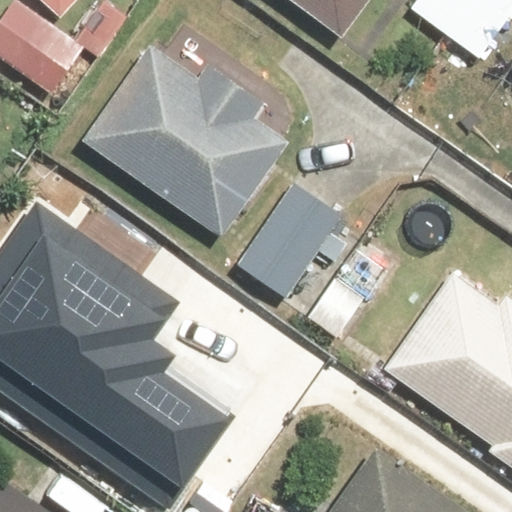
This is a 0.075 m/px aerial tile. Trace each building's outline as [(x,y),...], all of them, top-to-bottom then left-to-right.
[(26,0),(17,0),(0,23),(0,48),(61,94),(94,51),(26,0)] [(52,0),(67,15),(81,0),(52,0)] [(378,0),(309,0),(354,33),(378,0)] [(511,0),(417,0),(481,46),(511,4),(511,0)] [(158,38),(89,132),(227,232),(296,138),(263,114),(277,95),(221,54),(207,73),(158,38)] [(292,175),(236,256),(283,289),(340,208),(292,175)] [(35,198),(0,248),(0,373),(172,490),(229,408),(135,344),(171,291),(35,198)] [(462,269),(393,366),(498,439),(493,446),(511,458),(511,290),(510,290),(504,299),(462,269)] [(368,307),(337,280),(304,317),(336,344),(368,307)] [(481,511),(482,511),(383,440),(331,511),(481,511)] [(0,511),(68,511),(0,463),(0,511)]
